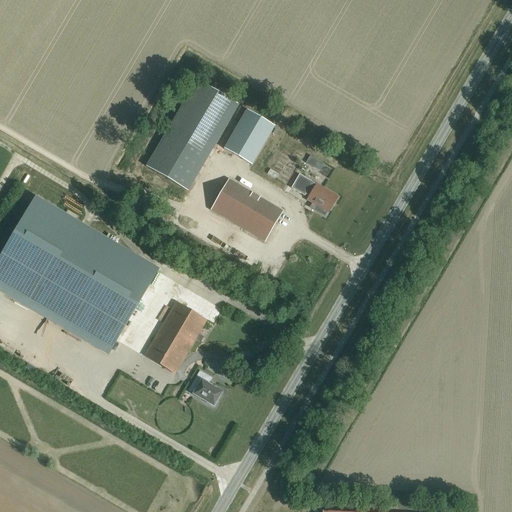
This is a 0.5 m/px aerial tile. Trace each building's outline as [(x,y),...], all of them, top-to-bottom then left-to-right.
[(197,80),(146,167),(187,191),(238,105),(197,80)] [(252,165),(275,126),(247,110),(225,149),(252,165)] [(328,213),(337,197),(299,175),(291,188),(305,196),(306,194),(309,197),(307,200),(328,213)] [(264,242),(282,211),(229,180),(211,210),(264,242)] [(36,200),(0,260),(0,271),(115,340),(156,271),(36,200)] [(144,357),(175,375),(206,321),(176,303),(144,357)] [(193,395),(207,403),(206,403),(214,408),(217,401),(222,393),(214,389),(215,388),(209,384),(212,379),(200,372),(194,381),(199,384),(193,395)]
